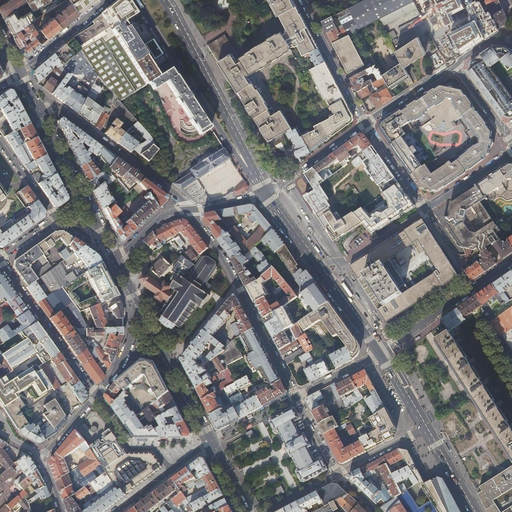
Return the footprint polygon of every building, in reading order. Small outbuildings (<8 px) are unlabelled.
[(8,0),(0,5),(0,12),(3,18),(12,12),(10,10),(14,7),(16,10),(16,9),(20,7),(19,4),(25,1),(26,3),(30,0),(8,0)] [(3,18),(12,35),(25,26),(33,21),(28,15),(19,20),(17,17),(20,14),(20,13),(22,12),(23,13),(28,9),(30,13),(47,2),(45,0),(30,0),(26,3),(20,7),(16,9),(16,10),(12,12),(3,18)] [(68,0),(66,0),(47,12),(49,14),(69,1),(68,0)] [(270,0),(279,16),(280,16),(295,8),(291,0),(270,0)] [(327,32),(333,43),(359,30),(379,19),(396,10),(413,2),(412,0),(363,0),(348,8),(354,19),(342,24),(338,27),(334,28),(327,32)] [(431,64),(435,70),(458,55),(462,52),(434,0),(412,0),(413,2),(417,9),(421,16),(424,22),(439,51),(444,48),(444,43),(448,41),(448,34),(452,41),(453,41),(454,44),(452,45),(450,43),(448,44),(449,48),(442,52),(442,51),(440,52),(441,53),(435,56),(434,54),(429,57),(432,63),(431,64)] [(434,0),(462,52),(485,37),(480,27),(478,23),(473,13),(472,11),(466,0),(434,0)] [(466,0),(472,11),(475,9),(479,7),(485,4),(483,0),(466,0)] [(497,8),(501,6),(497,0),(494,0),(487,4),(487,5),(486,5),(489,10),(496,6),(497,8)] [(413,2),(396,10),(400,17),(417,9),(413,2)] [(58,13),(52,18),(61,28),(78,14),(71,3),(61,12),(60,11),(59,12),(61,14),(60,15),(58,13)] [(481,9),(486,19),(492,16),(489,10),(486,5),(485,4),(479,7),(481,9)] [(318,48),(300,14),(298,15),(295,8),(280,16),(281,16),(289,31),(286,33),(287,35),(284,37),(290,46),(293,45),(298,43),(304,55),(306,54),(309,53),(318,48)] [(321,21),(324,26),(331,22),(335,20),(336,21),(340,19),(342,24),(354,19),(348,8),(328,18),(321,21)] [(492,16),(498,28),(504,24),(507,17),(502,8),(500,9),(501,10),(492,16)] [(379,19),(383,26),(400,17),(396,10),(379,19)] [(473,13),(478,23),(483,20),(478,11),(477,11),(473,13)] [(33,21),(37,27),(41,23),(39,20),(49,14),(47,12),(33,21)] [(318,15),(321,21),(328,18),(325,12),(318,15)] [(140,88),(146,84),(112,30),(101,14),(78,33),(79,34),(72,38),(80,51),(92,69),(97,77),(111,93),(119,102),(140,88)] [(424,22),(421,16),(398,28),(401,34),(424,22)] [(486,19),(493,32),(498,28),(492,16),(486,19)] [(43,33),(48,39),(61,28),(52,18),(48,22),(46,19),(45,20),(47,23),(39,29),(40,30),(43,33)] [(12,35),(18,47),(24,42),(29,39),(40,30),(39,29),(37,27),(33,21),(25,26),(12,35)] [(146,84),(148,83),(159,76),(124,22),(112,30),(146,84)] [(324,26),(327,32),(334,28),(331,22),(324,26)] [(480,27),(485,37),(490,33),(485,24),(480,27)] [(24,42),(18,47),(22,55),(25,55),(28,55),(45,41),(41,38),(40,38),(39,38),(38,38),(37,37),(39,35),(40,36),(43,33),(40,30),(29,39),(30,41),(26,44),(24,42)] [(362,59),(367,68),(375,64),(376,64),(359,30),(333,43),(345,67),(362,59)] [(387,34),(390,40),(396,36),(393,31),(387,34)] [(290,46),(284,37),(283,34),(276,38),(276,37),(269,41),(268,39),(262,43),(261,43),(245,53),(246,54),(240,58),(249,73),(256,68),(256,69),(269,61),(270,62),(273,60),(272,60),(278,56),(279,57),(286,52),(285,51),(289,48),(290,47),(290,46)] [(259,88),(249,73),(240,58),(225,35),(209,45),(221,65),(234,85),(245,102),(256,120),(260,126),(269,140),(286,131),(292,128),(281,110),(276,113),(260,87),(259,88)] [(402,62),(404,66),(410,62),(411,63),(422,56),(422,55),(426,52),(418,37),(396,51),(402,62)] [(60,66),(80,51),(72,38),(60,48),(53,54),(60,66)] [(469,71),(502,115),(504,113),(505,114),(506,115),(507,116),(510,116),(511,116),(511,115),(511,96),(489,66),(500,58),(508,69),(511,65),(511,50),(505,46),(499,46),(493,46),(472,60),(471,61),(470,63),(470,66),(470,67),(471,68),(472,69),(469,71)] [(325,61),(318,48),(309,53),(306,54),(307,58),(311,56),(312,58),(310,59),(312,61),(313,61),(316,66),(325,61)] [(80,51),(60,66),(66,75),(82,76),(92,69),(80,51)] [(57,68),(60,66),(53,54),(34,70),(33,76),(37,83),(45,77),(43,73),(45,72),(46,73),(48,71),(48,72),(46,74),(48,75),(50,74),(55,70),(53,67),(53,66),(53,65),(54,64),(57,68)] [(353,117),(325,61),(316,66),(312,68),(315,75),(313,77),(325,99),(327,98),(334,112),(335,112),(336,113),(330,117),(330,118),(308,129),(309,130),(301,134),(311,151),(351,122),(352,121),(353,120),(353,119),(353,118),(353,117)] [(383,77),(386,82),(390,88),(409,75),(404,66),(402,62),(382,74),(383,77)] [(367,86),(368,85),(372,83),(371,80),(363,83),(364,81),(363,78),(360,78),(367,74),(369,75),(373,72),(373,73),(375,74),(378,80),(383,77),(382,74),(379,68),(377,69),(376,68),(374,67),(375,64),(367,68),(350,77),(357,91),(367,86)] [(61,82),(66,75),(60,66),(57,68),(55,70),(50,74),(61,82)] [(95,81),(97,77),(92,69),(82,76),(85,76),(63,103),(77,113),(95,81)] [(149,85),(153,91),(154,90),(166,82),(176,98),(175,99),(179,105),(180,105),(190,120),(189,120),(193,126),(194,126),(200,135),(201,134),(202,134),(209,130),(209,129),(210,128),(176,75),(175,76),(170,69),(159,76),(148,83),(149,85)] [(82,76),(66,75),(61,82),(59,84),(51,94),(63,103),(85,76),(82,76)] [(51,77),(43,88),(51,94),(59,84),(51,77)] [(372,83),(375,88),(386,82),(383,77),(378,80),(372,83)] [(77,113),(94,126),(102,110),(91,104),(92,102),(93,103),(95,99),(94,98),(96,94),(97,95),(101,89),(95,81),(77,113)] [(372,83),(368,85),(372,92),(376,90),(375,88),(372,83)] [(472,135),(488,124),(475,106),(474,106),(474,104),(468,96),(467,96),(462,90),(458,89),(455,85),(454,84),(452,83),(451,83),(450,83),(449,83),(447,83),(443,86),(440,86),(433,90),(433,89),(424,94),(424,96),(419,99),(417,99),(405,106),(406,107),(400,112),(407,123),(408,123),(411,122),(415,120),(415,121),(418,119),(421,117),(424,115),(423,114),(426,112),(426,111),(429,110),(436,120),(426,126),(426,127),(427,126),(428,126),(430,126),(430,127),(432,128),(433,130),(436,127),(437,129),(439,129),(439,130),(441,130),(442,130),(447,130),(448,131),(449,132),(450,131),(451,131),(458,126),(456,122),(464,117),(465,116),(468,120),(467,120),(471,126),(474,129),(472,130),(470,132),(472,135)] [(371,93),(367,86),(357,91),(361,98),(371,93)] [(378,92),(377,92),(383,104),(392,98),(386,88),(379,93),(378,92)] [(4,93),(0,95),(0,99),(5,108),(8,106),(6,102),(8,100),(10,104),(17,99),(13,90),(9,89),(4,93)] [(383,104),(377,92),(370,96),(377,108),(383,104)] [(134,119),(129,113),(119,102),(111,93),(102,110),(94,126),(100,130),(110,113),(108,112),(113,104),(129,123),(134,119)] [(0,117),(2,116),(1,113),(3,112),(4,116),(5,115),(10,125),(9,125),(13,132),(30,124),(17,99),(10,104),(9,105),(8,106),(5,108),(1,110),(0,111),(0,117)] [(407,123),(400,112),(399,110),(394,114),(394,113),(392,113),(384,118),(393,132),(407,123)] [(81,132),(62,117),(57,122),(68,143),(76,138),(81,132)] [(384,118),(381,120),(380,126),(379,130),(385,138),(393,132),(384,118)] [(104,133),(117,143),(124,133),(118,128),(122,124),(115,119),(111,124),(113,126),(112,128),(109,126),(104,133)] [(146,140),(151,138),(137,121),(130,128),(129,129),(124,133),(117,143),(130,153),(133,149),(140,145),(125,134),(134,127),(146,140)] [(390,145),(402,137),(412,129),(408,123),(407,123),(393,132),(385,138),(390,145)] [(37,137),(30,124),(13,132),(8,135),(5,136),(4,137),(13,149),(22,144),(20,140),(17,134),(21,132),(24,138),(26,143),(37,137)] [(428,168),(426,166),(418,171),(411,175),(420,189),(438,191),(465,173),(466,171),(472,167),(473,168),(484,161),(483,160),(482,158),(484,157),(485,158),(491,155),(491,147),(492,143),(492,140),(492,139),(492,137),(493,133),(491,130),(487,125),(489,124),(488,124),(472,135),(473,137),(472,144),(467,148),(469,151),(470,152),(466,155),(466,154),(461,158),(452,164),(451,162),(434,173),(435,174),(433,175),(428,168)] [(311,151),(301,134),(297,125),(292,128),(286,131),(290,138),(291,138),(294,143),(293,144),(293,145),(295,150),(294,152),(297,157),(299,158),(300,160),(301,161),(304,160),(302,156),(308,153),(311,151)] [(86,146),(91,140),(81,132),(76,138),(68,143),(74,155),(83,150),(81,144),(82,143),(86,146)] [(364,152),(373,146),(365,135),(361,134),(344,147),(352,158),(357,155),(353,150),(355,148),(357,152),(361,149),(359,147),(360,146),(364,152)] [(46,155),(37,137),(26,143),(22,144),(13,149),(25,166),(46,155)] [(418,171),(423,167),(414,155),(418,152),(414,146),(410,149),(402,137),(390,145),(411,175),(418,171)] [(133,149),(152,165),(161,154),(158,151),(159,150),(154,146),(156,145),(151,138),(146,140),(140,145),(133,149)] [(98,153),(102,148),(91,140),(86,146),(89,148),(88,149),(86,152),(90,154),(91,153),(95,155),(94,156),(95,157),(98,153)] [(385,193),(398,184),(373,146),(364,152),(355,159),(354,160),(359,166),(364,163),(367,168),(366,168),(377,184),(378,183),(385,193)] [(80,166),(90,161),(91,161),(89,157),(88,158),(87,156),(90,154),(86,152),(88,149),(86,147),(85,149),(83,150),(74,155),(80,166)] [(334,154),(341,164),(345,162),(348,165),(350,163),(355,169),(359,166),(354,160),(353,159),(352,158),(344,147),(338,151),(334,154)] [(108,168),(116,158),(102,148),(98,153),(95,157),(102,165),(100,167),(103,171),(104,172),(106,170),(104,169),(106,167),(108,168)] [(230,158),(223,148),(190,169),(192,172),(174,184),(182,190),(197,180),(230,158)] [(306,174),(315,191),(319,188),(318,186),(329,177),(327,175),(337,168),(339,170),(343,167),(341,164),(334,154),(329,157),(306,174)] [(56,174),(46,155),(25,166),(28,171),(36,167),(36,166),(38,165),(42,172),(39,174),(38,172),(32,175),(37,184),(56,174)] [(116,174),(121,178),(129,168),(116,158),(108,168),(115,173),(114,175),(115,175),(116,174)] [(88,182),(100,173),(96,168),(94,167),(96,166),(93,162),(91,163),(90,161),(80,166),(88,182)] [(511,163),(509,163),(496,172),(511,193),(511,163)] [(426,165),(423,167),(418,171),(411,175),(418,171),(426,166),(426,165)] [(138,183),(143,178),(129,168),(121,178),(126,181),(125,182),(126,183),(126,182),(128,183),(127,184),(130,186),(135,182),(137,183),(137,184),(138,183)] [(88,182),(93,191),(101,184),(100,183),(99,184),(97,181),(102,177),(105,181),(110,177),(104,172),(103,171),(100,173),(88,182)] [(511,193),(496,172),(476,185),(487,201),(486,199),(487,198),(490,202),(493,203),(498,199),(501,200),(503,201),(511,194),(511,193)] [(62,186),(56,174),(37,184),(47,197),(53,193),(51,190),(49,187),(50,186),(51,187),(52,186),(53,188),(55,191),(56,190),(62,186)] [(93,191),(102,209),(106,206),(107,205),(110,203),(111,202),(113,200),(111,197),(110,197),(107,193),(109,192),(107,189),(106,190),(105,188),(106,187),(105,185),(106,184),(108,184),(112,181),(113,180),(115,179),(112,175),(110,177),(105,181),(101,184),(93,191)] [(151,200),(158,208),(166,201),(165,195),(143,178),(138,183),(145,190),(146,190),(146,189),(147,188),(151,192),(150,192),(151,194),(150,195),(153,197),(151,200)] [(124,190),(127,193),(129,191),(119,180),(117,182),(124,190)] [(240,185),(234,191),(236,195),(246,193),(248,187),(245,182),(240,185)] [(127,220),(136,229),(158,208),(151,200),(148,194),(145,190),(138,183),(137,184),(137,183),(129,191),(127,193),(120,199),(116,202),(114,199),(113,200),(111,202),(121,212),(130,204),(131,205),(144,192),(146,194),(142,197),(145,200),(146,200),(147,201),(127,219),(127,220)] [(392,221),(414,206),(398,184),(385,193),(377,198),(392,221)] [(487,201),(476,185),(471,188),(481,202),(485,200),(486,202),(487,201)] [(26,208),(37,200),(27,186),(18,192),(19,193),(21,192),(29,204),(25,207),(26,208)] [(68,197),(62,186),(56,190),(57,192),(56,192),(57,193),(55,195),(53,192),(53,193),(47,197),(54,207),(58,207),(67,200),(68,197)] [(305,196),(314,209),(326,202),(327,201),(319,188),(315,191),(305,196)] [(487,250),(487,249),(487,248),(492,245),(493,245),(494,245),(500,240),(503,239),(505,237),(503,233),(481,202),(471,188),(449,203),(450,210),(448,220),(445,226),(459,247),(478,250),(481,254),(486,250),(487,250)] [(511,194),(503,201),(506,203),(511,202),(511,201),(511,194)] [(30,213),(14,225),(21,234),(44,217),(45,211),(37,200),(26,208),(24,209),(26,211),(28,211),(30,209),(31,210),(30,213)] [(102,209),(114,232),(120,226),(124,223),(127,220),(127,219),(126,218),(125,216),(122,218),(121,218),(120,217),(118,219),(119,220),(118,221),(115,217),(119,214),(121,216),(123,215),(122,214),(121,212),(111,202),(110,203),(112,206),(109,209),(108,210),(106,206),(102,209)] [(314,209),(317,215),(329,207),(326,202),(314,209)] [(231,231),(234,234),(249,253),(250,252),(256,247),(261,240),(273,229),(255,206),(251,205),(216,211),(216,212),(222,220),(229,228),(231,231)] [(333,240),(334,241),(357,226),(362,223),(354,213),(350,216),(340,222),(335,212),(334,213),(329,207),(317,215),(330,236),(333,240)] [(125,216),(126,218),(130,214),(126,210),(122,214),(123,215),(125,216)] [(210,229),(219,240),(231,231),(229,228),(226,231),(225,231),(223,230),(221,227),(220,228),(218,225),(218,224),(217,223),(216,223),(215,222),(221,220),(222,220),(216,212),(205,214),(203,220),(210,229)] [(4,228),(12,222),(10,219),(2,225),(4,228)] [(188,240),(200,255),(208,248),(197,233),(187,220),(184,219),(172,222),(154,232),(161,243),(157,246),(158,249),(166,244),(165,242),(166,241),(167,240),(166,239),(174,235),(174,236),(175,236),(177,235),(177,234),(181,232),(186,238),(187,237),(190,239),(188,240)] [(426,225),(423,219),(391,239),(402,255),(405,253),(410,261),(438,243),(426,225)] [(120,226),(114,232),(119,241),(123,242),(136,229),(127,220),(124,223),(124,224),(125,225),(122,228),(121,227),(120,226)] [(21,234),(14,225),(0,235),(0,234),(0,246),(3,247),(21,234)] [(268,245),(273,253),(276,251),(277,251),(285,244),(273,229),(261,240),(266,247),(268,245)] [(60,238),(66,247),(74,238),(64,231),(55,231),(36,245),(43,255),(46,259),(50,256),(46,251),(53,246),(52,244),(60,238)] [(224,248),(228,253),(239,247),(237,243),(236,244),(231,237),(234,234),(231,231),(219,240),(224,248)] [(161,243),(154,232),(144,241),(152,249),(152,248),(152,249),(154,248),(152,245),(153,245),(155,247),(157,246),(161,243)] [(175,239),(185,251),(193,260),(197,257),(190,249),(189,250),(179,236),(175,239)] [(494,245),(503,259),(508,256),(511,252),(511,247),(508,241),(506,238),(505,237),(503,239),(506,243),(504,245),(500,240),(494,245)] [(85,245),(74,238),(66,247),(65,249),(59,253),(64,260),(65,259),(68,258),(74,253),(85,245)] [(391,239),(349,266),(358,279),(364,276),(383,264),(403,294),(384,306),(378,310),(386,323),(444,286),(458,276),(438,243),(410,261),(405,253),(402,255),(391,239)] [(30,264),(43,255),(36,245),(14,260),(13,267),(27,286),(35,281),(37,279),(34,274),(29,268),(30,264)] [(69,265),(78,259),(80,257),(85,264),(83,265),(87,271),(95,266),(102,262),(99,256),(95,252),(85,245),(74,253),(68,258),(65,259),(69,265)] [(290,270),(293,276),(299,271),(296,266),(298,265),(285,245),(276,252),(282,261),(283,261),(289,271),(290,270)] [(231,257),(232,259),(237,257),(244,265),(248,262),(249,261),(246,258),(247,257),(246,256),(245,257),(240,251),(242,250),(240,246),(239,247),(228,253),(231,257)] [(253,255),(254,256),(259,252),(260,251),(256,247),(250,252),(252,253),(251,254),(252,255),(253,255)] [(491,268),(496,264),(487,250),(486,250),(481,254),(482,256),(484,259),(481,261),(482,262),(479,264),(485,272),(491,268)] [(262,277),(274,267),(273,267),(269,262),(269,263),(265,258),(265,257),(260,251),(259,252),(254,256),(249,261),(248,262),(261,278),(262,277)] [(174,291),(167,301),(166,304),(165,303),(165,304),(163,309),(162,308),(162,309),(160,313),(159,313),(159,314),(159,315),(160,314),(164,317),(161,321),(164,323),(163,324),(164,324),(164,325),(169,329),(170,328),(173,329),(176,325),(180,328),(180,329),(181,328),(181,329),(182,328),(181,327),(184,323),(185,324),(185,323),(184,323),(187,319),(188,319),(188,318),(190,314),(191,314),(191,313),(194,309),(194,310),(195,309),(194,309),(196,305),(201,308),(202,307),(210,295),(207,293),(209,289),(212,286),(207,283),(210,278),(218,267),(216,266),(216,265),(215,261),(208,256),(204,256),(203,257),(202,257),(196,266),(187,279),(179,274),(171,285),(170,288),(174,291)] [(187,279),(196,266),(194,264),(182,256),(174,268),(172,270),(174,272),(167,282),(171,285),(179,274),(187,279)] [(171,265),(163,257),(151,269),(156,274),(160,278),(171,265)] [(247,269),(244,265),(237,257),(232,259),(240,274),(246,287),(258,281),(252,273),(249,271),(248,273),(246,270),(247,269)] [(478,277),(485,272),(479,264),(476,259),(475,258),(470,261),(473,266),(472,267),(471,268),(471,267),(465,271),(472,281),(478,277)] [(64,286),(61,287),(71,300),(72,302),(77,310),(79,313),(85,310),(91,307),(113,297),(119,295),(106,269),(102,262),(95,266),(87,271),(82,274),(68,283),(64,286)] [(38,279),(53,268),(49,263),(34,274),(37,279),(38,279)] [(59,263),(53,268),(56,274),(60,280),(67,276),(59,263)] [(380,300),(384,306),(403,294),(383,264),(364,276),(380,300)] [(251,297),(255,302),(266,297),(271,294),(273,293),(286,282),(274,267),(262,277),(264,279),(266,282),(271,278),(271,274),(274,274),(274,278),(279,284),(273,288),(271,286),(251,297)] [(53,268),(38,279),(41,284),(44,282),(56,274),(53,268)] [(60,280),(64,286),(68,283),(82,274),(78,268),(76,270),(67,276),(60,280)] [(293,276),(292,277),(299,286),(298,287),(298,286),(293,291),(297,297),(316,283),(309,274),(307,272),(305,274),(304,273),(301,269),(299,271),(293,276)] [(511,271),(503,278),(493,285),(499,294),(506,303),(509,301),(508,298),(504,293),(511,286),(511,271)] [(0,306),(2,305),(16,295),(2,273),(0,273),(0,306)] [(56,274),(44,282),(52,293),(61,287),(64,286),(60,280),(56,274)] [(171,285),(167,282),(165,281),(162,285),(157,281),(157,280),(156,281),(153,279),(154,279),(153,278),(153,279),(146,275),(145,276),(144,275),(139,281),(141,282),(141,283),(142,284),(147,288),(147,289),(148,288),(150,290),(150,291),(151,290),(156,294),(154,298),(161,303),(164,299),(167,301),(174,291),(170,288),(171,285)] [(358,279),(378,310),(384,306),(380,300),(364,276),(358,279)] [(35,281),(27,286),(26,287),(37,302),(46,297),(35,281)] [(259,311),(263,319),(282,308),(297,297),(293,291),(286,282),(273,293),(275,295),(283,288),(287,294),(291,295),(291,297),(286,297),(279,303),(274,306),(273,307),(272,308),(272,309),(271,310),(270,309),(271,308),(271,307),(266,297),(255,302),(259,311)] [(487,289),(476,296),(483,306),(486,310),(488,308),(487,305),(488,304),(487,303),(489,301),(489,300),(492,297),(493,298),(499,294),(493,285),(487,289)] [(46,297),(37,302),(49,319),(60,311),(65,307),(72,302),(71,300),(61,287),(52,293),(46,297)] [(16,295),(2,305),(5,308),(9,305),(12,309),(10,311),(12,313),(13,312),(17,317),(27,310),(16,295)] [(85,310),(79,313),(83,319),(88,328),(92,328),(90,324),(88,325),(84,317),(91,313),(96,328),(97,328),(107,327),(100,307),(114,300),(114,304),(106,309),(106,311),(109,316),(111,315),(113,317),(114,316),(116,318),(114,318),(114,319),(108,320),(108,327),(123,327),(122,307),(119,295),(113,297),(91,307),(85,310)] [(236,309),(242,306),(237,296),(233,295),(217,314),(226,322),(231,315),(230,314),(231,314),(230,313),(234,309),(236,309)] [(468,302),(458,309),(465,318),(483,306),(476,296),(468,302)] [(77,310),(72,302),(65,307),(76,323),(80,329),(86,328),(88,328),(83,319),(79,313),(77,310)] [(325,306),(342,333),(349,329),(330,303),(325,306)] [(243,334),(254,328),(252,324),(242,306),(236,309),(236,310),(238,315),(237,316),(240,323),(237,324),(243,334)] [(314,328),(323,344),(324,343),(338,335),(342,333),(325,306),(319,309),(299,322),(304,331),(311,327),(314,328)] [(0,328),(6,325),(10,322),(0,309),(0,328)] [(442,320),(450,332),(453,337),(455,335),(452,330),(455,328),(456,329),(458,328),(457,327),(466,320),(465,318),(458,309),(453,312),(448,316),(442,320)] [(36,322),(27,310),(17,317),(16,318),(20,325),(10,332),(6,325),(0,328),(0,338),(3,343),(18,334),(36,322)] [(71,327),(60,311),(49,319),(63,338),(74,331),(77,329),(74,325),(71,327)] [(226,322),(217,314),(205,330),(215,338),(218,334),(219,335),(220,332),(219,331),(226,322)] [(270,332),(273,338),(285,330),(280,322),(278,318),(266,325),(270,332)] [(486,323),(483,318),(477,322),(470,326),(467,328),(471,333),(486,323)] [(36,322),(18,334),(23,341),(1,355),(4,359),(10,369),(35,353),(42,363),(44,362),(50,358),(58,352),(36,322)] [(237,337),(240,336),(243,334),(237,324),(236,322),(230,325),(237,337)] [(296,340),(298,338),(305,334),(304,331),(299,322),(290,327),(294,334),(289,337),(285,330),(273,338),(276,343),(280,350),(296,340)] [(92,328),(88,328),(86,328),(86,334),(86,336),(87,336),(88,339),(88,340),(89,340),(90,339),(89,336),(103,336),(104,333),(109,333),(103,348),(105,350),(105,352),(108,354),(109,361),(111,362),(113,358),(123,334),(123,327),(108,327),(107,327),(97,328),(97,330),(92,330),(92,328)] [(272,385),(281,380),(275,368),(274,368),(271,363),(272,363),(263,346),(262,346),(260,341),(255,330),(254,328),(243,334),(240,336),(246,347),(248,346),(250,351),(248,352),(249,354),(245,356),(254,372),(257,370),(258,372),(261,371),(265,380),(266,380),(265,382),(272,385)] [(349,329),(342,333),(357,358),(358,357),(361,345),(349,329)] [(511,329),(503,334),(511,350),(511,329)] [(218,341),(215,338),(205,330),(192,345),(211,361),(212,360),(217,356),(219,355),(220,354),(225,350),(223,348),(225,346),(218,341)] [(74,331),(63,338),(76,356),(85,349),(86,348),(82,342),(83,341),(83,340),(81,341),(74,331)] [(511,429),(511,428),(509,425),(508,423),(501,411),(498,407),(496,404),(494,401),(487,389),(484,386),(483,383),(482,383),(482,382),(484,381),(474,365),(472,367),(471,364),(470,363),(469,362),(468,360),(470,359),(463,348),(461,350),(457,343),(455,340),(459,337),(458,334),(455,335),(453,337),(450,332),(437,340),(442,347),(440,349),(444,355),(446,354),(455,369),(453,370),(458,377),(459,376),(468,389),(467,390),(471,397),(472,396),(482,411),(480,411),(485,418),(486,417),(495,432),(494,433),(498,439),(499,438),(509,453),(507,454),(511,461),(511,460),(511,429)] [(342,333),(338,335),(347,347),(354,359),(357,358),(342,333)] [(284,358),(287,364),(298,358),(300,357),(309,352),(314,349),(312,345),(310,346),(309,344),(310,343),(310,344),(311,344),(309,340),(307,341),(306,339),(308,338),(305,334),(298,338),(304,348),(302,350),(301,349),(296,352),(284,358)] [(221,356),(227,366),(231,363),(243,357),(234,339),(231,342),(222,336),(218,341),(225,346),(227,348),(225,350),(220,354),(221,356)] [(92,340),(89,341),(93,349),(94,349),(99,346),(94,342),(92,340)] [(280,350),(282,355),(283,355),(283,354),(298,344),(296,340),(280,350)] [(471,349),(479,345),(477,341),(469,345),(471,349)] [(208,362),(211,361),(192,345),(182,357),(182,361),(190,376),(208,362)] [(108,368),(111,362),(109,361),(108,354),(105,352),(103,353),(99,346),(94,349),(97,353),(101,359),(108,368)] [(338,350),(332,353),(333,355),(331,356),(337,368),(349,362),(354,359),(347,347),(344,349),(343,347),(338,350)] [(87,348),(86,348),(85,349),(91,357),(93,355),(97,353),(94,349),(93,349),(87,348)] [(85,349),(76,356),(95,383),(105,377),(100,370),(101,369),(100,368),(99,369),(96,365),(91,357),(85,349)] [(58,352),(50,358),(51,360),(50,361),(52,363),(53,363),(56,366),(67,383),(68,382),(73,379),(69,374),(62,362),(64,360),(58,352)] [(304,370),(311,382),(322,376),(316,365),(315,364),(309,352),(300,357),(303,362),(309,358),(309,359),(307,360),(310,366),(304,370)] [(91,357),(96,365),(99,363),(93,355),(91,357)] [(220,373),(228,368),(227,366),(224,368),(222,364),(224,362),(224,361),(223,361),(221,361),(221,360),(220,361),(217,356),(212,360),(220,373)] [(10,369),(4,359),(0,360),(0,367),(1,369),(5,375),(12,371),(10,369)] [(143,359),(116,382),(121,387),(126,392),(127,393),(129,396),(143,412),(143,411),(150,406),(170,392),(154,361),(143,359)] [(64,361),(64,360),(62,362),(69,374),(72,372),(64,361)] [(316,365),(322,376),(330,372),(324,361),(316,365)] [(7,382),(4,376),(0,378),(0,404),(2,408),(3,407),(13,400),(17,397),(15,394),(32,383),(39,395),(51,387),(54,391),(60,387),(44,362),(42,363),(38,366),(40,369),(34,373),(30,367),(7,382)] [(190,376),(196,388),(218,374),(218,373),(216,372),(210,375),(209,374),(203,377),(202,377),(201,375),(207,371),(206,369),(210,365),(208,362),(190,376)] [(196,388),(202,400),(217,392),(215,386),(211,388),(210,385),(213,384),(219,381),(218,380),(224,376),(228,384),(227,385),(228,386),(235,382),(228,368),(220,373),(218,374),(196,388)] [(366,384),(371,393),(376,390),(375,389),(365,370),(356,375),(350,378),(357,389),(366,384)] [(70,386),(82,403),(86,398),(87,393),(72,372),(69,374),(73,379),(68,382),(70,386)] [(241,380),(235,382),(238,388),(239,389),(251,382),(248,376),(243,378),(242,379),(241,380)] [(342,400),(346,409),(363,398),(357,389),(350,378),(343,382),(336,386),(341,397),(350,393),(352,393),(351,392),(353,391),(354,393),(342,400)] [(255,390),(263,406),(279,398),(286,394),(287,391),(281,380),(272,385),(274,388),(271,390),(269,387),(259,393),(256,387),(254,388),(255,390)] [(121,387),(116,382),(107,394),(114,400),(120,391),(123,394),(126,392),(121,387)] [(235,382),(228,386),(224,388),(226,391),(226,392),(227,394),(238,388),(235,382)] [(337,399),(338,399),(341,397),(336,386),(335,383),(333,384),(331,385),(337,399)] [(327,404),(330,403),(337,399),(331,385),(320,391),(324,398),(326,402),(327,404)] [(488,389),(487,389),(494,401),(496,400),(488,389)] [(243,396),(251,413),(257,409),(263,406),(255,390),(252,392),(253,393),(252,394),(253,397),(252,397),(252,398),(248,400),(245,395),(243,396)] [(365,400),(375,415),(385,409),(376,390),(371,393),(372,396),(365,400)] [(202,400),(210,415),(223,409),(221,405),(220,405),(220,404),(218,404),(215,398),(220,396),(218,391),(217,392),(202,400)] [(309,405),(312,412),(324,406),(327,404),(326,402),(323,403),(324,404),(323,405),(322,404),(321,404),(319,405),(317,402),(320,400),(324,398),(320,391),(308,397),(306,401),(309,405)] [(127,393),(126,392),(123,394),(116,401),(112,406),(125,425),(138,416),(133,410),(131,411),(130,409),(131,408),(130,407),(129,407),(125,403),(127,401),(125,399),(129,396),(127,393)] [(174,400),(170,392),(150,406),(143,411),(150,422),(156,418),(150,409),(152,408),(154,409),(158,406),(163,413),(166,411),(164,407),(174,400)] [(243,396),(241,393),(230,398),(231,402),(233,404),(240,418),(251,413),(243,396)] [(55,433),(67,420),(50,394),(29,408),(36,422),(39,420),(44,417),(55,433)] [(114,400),(107,394),(106,394),(106,398),(112,406),(116,401),(114,400)] [(23,406),(17,397),(13,400),(3,407),(18,430),(27,424),(18,410),(23,406)] [(336,415),(344,410),(338,399),(337,399),(330,403),(336,415)] [(178,407),(174,400),(164,407),(166,411),(167,413),(170,411),(178,407)] [(229,424),(240,418),(233,404),(229,406),(223,409),(210,415),(217,428),(220,429),(229,424)] [(295,422),(301,419),(294,406),(271,418),(270,419),(270,420),(269,421),(274,431),(275,430),(275,431),(276,431),(277,431),(278,431),(285,443),(284,444),(291,457),(292,456),(299,469),(297,470),(297,471),(296,472),(297,472),(296,472),(301,482),(302,482),(303,482),(304,482),(328,470),(321,457),(315,461),(308,448),(311,446),(304,433),(301,435),(295,422)] [(316,419),(319,425),(330,418),(331,418),(324,406),(312,412),(316,419)] [(184,419),(178,407),(170,411),(172,416),(175,415),(176,418),(174,419),(176,424),(184,419)] [(375,415),(391,439),(393,438),(393,436),(394,435),(393,434),(395,433),(394,431),(396,430),(396,429),(392,423),(385,409),(375,415)] [(501,411),(508,423),(510,422),(502,410),(501,411)] [(137,438),(153,438),(161,438),(155,430),(150,422),(143,411),(143,412),(138,416),(125,425),(134,436),(137,438)] [(167,413),(162,415),(157,418),(161,427),(155,430),(161,438),(183,437),(176,424),(174,419),(172,416),(170,411),(167,413)] [(441,423),(449,437),(464,428),(456,414),(448,418),(441,423)] [(359,439),(360,440),(366,452),(391,439),(375,415),(370,418),(376,430),(359,439)] [(44,440),(55,433),(44,417),(39,420),(41,424),(36,426),(44,440)] [(324,435),(335,429),(330,418),(319,425),(323,432),(324,435)] [(176,424),(183,437),(190,437),(192,434),(192,433),(186,422),(184,419),(176,424)] [(350,421),(338,427),(340,430),(341,430),(347,427),(351,434),(352,434),(355,439),(359,437),(350,421)] [(29,426),(27,424),(18,430),(21,435),(36,443),(39,443),(44,440),(36,426),(35,423),(34,422),(29,426)] [(91,447),(90,448),(102,465),(106,471),(117,488),(120,486),(126,494),(164,467),(153,453),(128,454),(127,455),(123,449),(117,440),(118,439),(110,429),(103,434),(104,436),(102,437),(103,439),(94,445),(93,443),(90,445),(91,447)] [(345,448),(335,429),(324,435),(333,451),(339,462),(343,464),(366,452),(360,440),(345,448)] [(84,476),(93,470),(97,468),(102,465),(90,448),(86,442),(76,430),(49,462),(56,481),(70,472),(64,458),(80,446),(89,459),(78,466),(84,476)] [(307,431),(304,433),(311,446),(314,445),(311,439),(310,438),(311,438),(309,434),(308,433),(307,431)] [(13,464),(2,450),(9,445),(0,440),(0,462),(0,463),(6,470),(12,464),(13,464)] [(414,485),(419,481),(408,466),(399,471),(399,470),(395,472),(393,470),(395,469),(394,468),(394,467),(393,468),(391,465),(404,458),(398,449),(383,457),(402,493),(407,489),(412,486),(411,484),(408,486),(408,487),(406,488),(402,481),(410,477),(411,478),(410,479),(414,485)] [(407,451),(399,449),(398,449),(404,458),(408,466),(419,481),(421,485),(424,483),(407,451)] [(0,509),(0,511),(7,511),(10,509),(13,507),(26,494),(18,484),(36,468),(28,456),(25,458),(23,456),(18,460),(16,462),(17,464),(14,466),(15,468),(12,469),(11,467),(13,466),(12,464),(6,470),(0,475),(0,483),(20,469),(23,474),(15,481),(15,483),(17,485),(22,491),(20,492),(6,505),(5,504),(0,509)] [(203,476),(212,472),(207,463),(205,458),(201,457),(187,467),(197,480),(199,479),(203,476)] [(402,493),(383,457),(360,469),(365,479),(368,477),(371,476),(372,478),(369,479),(370,479),(374,483),(377,480),(378,480),(375,476),(373,477),(372,475),(373,475),(376,473),(375,470),(379,468),(382,473),(382,474),(382,475),(383,475),(395,498),(402,493)] [(97,468),(101,475),(106,471),(102,465),(97,468)] [(78,466),(70,472),(56,481),(64,501),(72,496),(74,494),(86,486),(86,485),(88,484),(90,483),(98,477),(93,470),(84,476),(78,466)] [(511,511),(511,466),(510,468),(506,471),(480,487),(482,491),(478,494),(487,511),(511,511)] [(197,480),(187,467),(173,478),(180,489),(184,487),(183,484),(191,480),(193,482),(197,480)] [(18,484),(26,494),(28,496),(34,490),(29,485),(32,482),(34,483),(36,482),(38,486),(37,487),(38,488),(44,485),(36,468),(18,484)] [(372,500),(385,486),(381,478),(378,480),(377,480),(374,483),(370,479),(367,481),(365,480),(365,479),(360,469),(350,474),(349,478),(361,489),(372,500)] [(86,486),(74,494),(76,496),(75,497),(77,500),(78,499),(79,500),(89,493),(90,495),(91,497),(89,499),(90,501),(83,506),(86,510),(84,511),(72,496),(64,501),(68,511),(103,511),(117,502),(126,495),(126,494),(120,486),(117,488),(106,471),(101,475),(98,477),(90,483),(88,484),(89,487),(88,488),(86,485),(86,486)] [(221,489),(212,472),(203,476),(205,481),(204,481),(203,480),(201,482),(199,479),(197,480),(193,482),(184,487),(180,489),(182,492),(198,483),(199,484),(198,485),(199,487),(200,487),(201,487),(205,485),(207,484),(208,485),(206,486),(207,487),(186,498),(190,504),(221,489)] [(424,483),(421,485),(431,500),(435,506),(439,511),(461,511),(442,477),(436,475),(435,477),(433,477),(433,480),(430,480),(430,479),(424,483)] [(180,489),(173,478),(154,492),(164,505),(165,505),(168,502),(167,501),(166,502),(164,499),(169,496),(170,497),(171,496),(171,495),(171,494),(177,489),(178,492),(177,492),(179,494),(182,492),(180,489)] [(476,489),(480,487),(476,480),(474,481),(471,479),(474,485),(476,489)] [(325,506),(348,494),(342,488),(338,484),(332,483),(317,491),(325,506)] [(41,499),(49,496),(44,485),(38,488),(34,490),(36,494),(27,502),(25,499),(28,496),(26,494),(13,507),(15,510),(20,505),(25,510),(25,511),(30,511),(28,504),(34,500),(38,496),(41,499)] [(382,497),(386,503),(392,499),(385,486),(372,500),(376,503),(382,497)] [(224,495),(221,489),(190,504),(195,511),(203,506),(207,504),(206,502),(208,500),(209,503),(224,495)] [(414,511),(419,508),(407,489),(402,493),(395,498),(392,499),(386,503),(380,507),(384,511),(414,511)] [(302,511),(308,511),(307,511),(308,511),(306,508),(307,508),(308,509),(312,507),(312,506),(318,502),(319,504),(321,508),(325,506),(317,491),(303,498),(297,502),(302,511)] [(164,505),(154,492),(135,507),(139,511),(147,511),(152,508),(153,509),(154,508),(154,507),(157,504),(160,508),(164,505)] [(190,511),(195,511),(190,504),(186,498),(182,492),(179,494),(168,502),(171,506),(175,504),(177,506),(178,506),(178,507),(179,507),(181,505),(181,504),(181,503),(183,501),(189,511),(188,511),(187,511),(190,511)] [(367,511),(366,511),(354,500),(348,494),(325,506),(321,508),(318,510),(314,511),(327,511),(339,506),(340,505),(347,511),(367,511)] [(229,505),(226,498),(210,507),(211,510),(213,510),(216,509),(217,511),(229,505)] [(438,511),(435,506),(431,500),(419,508),(414,511),(438,511)] [(302,511),(297,502),(277,511),(302,511)]
